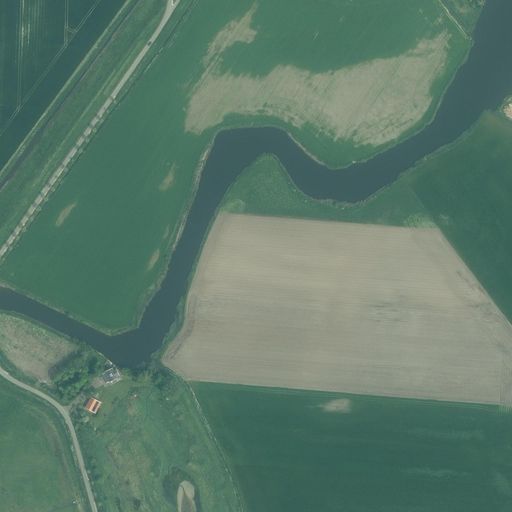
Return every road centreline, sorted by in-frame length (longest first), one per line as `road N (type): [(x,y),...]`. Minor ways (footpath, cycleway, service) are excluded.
road 1 (unclassified): [(0,252),(170,12)]
road 2 (unclassified): [(98,511),(64,412),(0,370)]
